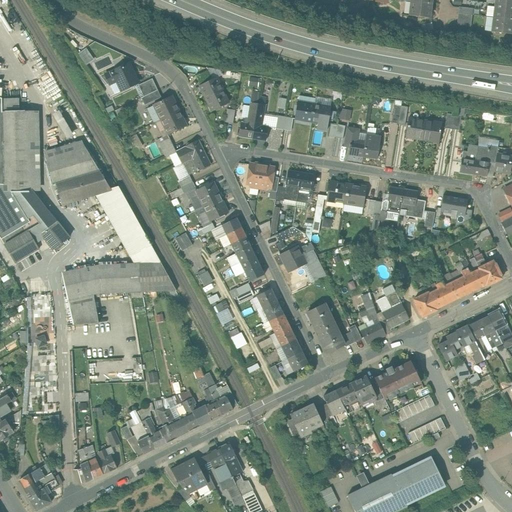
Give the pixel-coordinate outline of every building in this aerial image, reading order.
[(431,3),(411,1),(410,15),(430,17),(431,3)] [(511,5),(496,3),(494,17),(511,19),(511,5)] [(473,8),(459,6),(458,13),(473,14),(473,8)] [(473,14),(458,13),(457,25),(471,26),(473,14)] [(511,19),(494,17),(492,31),(511,33),(511,19)] [(88,47),(79,53),(86,64),(95,59),(88,47)] [(129,64),(112,72),(113,72),(105,76),(109,84),(110,84),(117,80),(122,91),(138,83),(129,64)] [(208,70),(196,76),(200,83),(211,77),(208,70)] [(217,77),(199,86),(202,91),(203,91),(206,98),(222,90),(216,78),(217,78),(217,77)] [(250,85),(258,86),(259,78),(250,77),(250,85)] [(158,90),(152,79),(138,85),(144,97),(145,96),(158,90)] [(117,80),(110,84),(115,94),(122,91),(117,80)] [(222,90),(206,98),(210,105),(209,106),(211,111),(229,103),(229,102),(228,102),(222,90)] [(259,101),(258,90),(251,91),(251,102),(259,101)] [(172,96),(153,105),(154,106),(154,105),(161,119),(179,111),(179,110),(178,110),(175,104),(176,103),(175,102),(174,103),(171,97),(172,96)] [(247,123),(241,122),(239,136),(252,139),(258,104),(250,102),(248,118),(246,118),(245,121),(247,121),(247,123)] [(315,105),(298,102),(295,119),(312,122),(315,105)] [(258,104),(252,139),(266,141),(268,127),(262,126),(265,105),(258,104)] [(330,108),(315,105),(312,122),(318,123),(317,129),(327,131),(330,108)] [(401,106),(395,105),(392,123),(398,124),(401,106)] [(408,107),(401,106),(398,124),(405,125),(408,107)] [(64,109),(57,112),(67,139),(75,136),(64,109)] [(235,110),(227,109),(225,122),(233,124),(235,110)] [(351,111),(343,109),(342,117),(349,119),(351,111)] [(179,111),(161,119),(169,134),(168,134),(168,135),(187,126),(186,125),(185,125),(182,120),(183,119),(183,118),(182,118),(179,112),(180,111),(179,111)] [(27,112),(2,112),(3,136),(4,185),(4,192),(29,192),(27,112)] [(455,115),(447,113),(445,128),(452,129),(455,115)] [(462,116),(455,115),(452,129),(460,130),(462,116)] [(286,117),(278,116),(276,129),(284,130),(286,117)] [(293,118),(286,117),(284,130),(291,131),(293,118)] [(425,121),(409,118),(406,137),(414,138),(414,137),(422,139),(425,121)] [(433,122),(425,121),(422,139),(430,140),(430,141),(431,141),(438,142),(439,143),(442,123),(434,121),(433,122)] [(338,126),(331,124),(328,136),(335,138),(338,126)] [(345,126),(338,124),(338,126),(335,138),(343,139),(345,126)] [(365,142),(357,141),(359,130),(348,128),(344,146),(350,147),(349,155),(363,157),(365,142)] [(380,137),(366,135),(365,142),(363,157),(377,159),(380,137)] [(170,139),(159,144),(162,150),(173,145),(170,139)] [(199,140),(185,147),(186,147),(179,151),(184,162),(205,152),(199,140)] [(173,145),(162,150),(166,157),(177,152),(173,145)] [(488,148),(478,146),(477,153),(473,174),(487,176),(489,162),(495,163),(498,147),(488,145),(488,148)] [(86,149),(46,161),(53,185),(100,171),(86,149)] [(184,162),(183,163),(189,175),(197,171),(198,172),(211,165),(205,152),(184,162)] [(468,152),(463,152),(460,172),(473,174),(477,153),(468,152)] [(511,157),(497,155),(494,170),(510,173),(511,167),(511,166),(511,157)] [(262,166),(250,164),(247,184),(249,184),(251,187),(258,189),(262,166)] [(274,168),(262,166),(258,189),(266,190),(269,187),(271,188),(273,177),(274,168)] [(302,173),(288,170),(286,185),(289,185),(289,188),(286,187),(283,201),(284,201),(284,199),(297,201),(299,187),(302,173)] [(100,171),(53,185),(53,186),(56,185),(61,203),(95,193),(110,189),(100,171)] [(315,175),(302,173),(299,187),(297,201),(307,203),(309,194),(312,194),(315,175)] [(190,177),(179,182),(182,188),(193,182),(190,177)] [(279,178),(273,177),(271,188),(270,191),(277,192),(278,186),(279,178)] [(193,182),(182,188),(185,193),(195,188),(193,182)] [(213,182),(196,190),(204,206),(221,198),(213,182)] [(348,185),(329,182),(326,201),(345,203),(348,185)] [(29,192),(4,192),(4,185),(0,184),(0,237),(1,239),(2,239),(5,244),(4,245),(15,263),(39,249),(37,246),(45,240),(53,250),(69,237),(57,222),(56,222),(45,208),(44,208),(33,193),(31,195),(29,192)] [(366,187),(348,185),(345,203),(363,206),(366,187)] [(511,185),(503,189),(511,206),(511,185)] [(151,244),(119,186),(110,189),(95,193),(130,256),(151,244)] [(286,187),(278,186),(277,192),(275,200),(283,201),(286,187)] [(404,189),(390,187),(388,201),(385,200),(383,202),(381,216),(380,216),(380,220),(383,221),(386,219),(398,221),(400,214),(401,209),(404,189)] [(417,192),(404,189),(401,209),(407,210),(406,216),(423,219),(426,201),(416,199),(417,192)] [(325,196),(318,195),(316,206),(323,208),(325,196)] [(468,199),(443,195),(440,212),(457,215),(465,216),(466,209),(468,199)] [(221,198),(204,206),(211,222),(228,213),(221,198)] [(376,201),(369,200),(367,214),(374,215),(376,201)] [(383,202),(376,201),(374,215),(380,216),(381,216),(383,202)] [(323,208),(316,206),(312,232),(319,233),(321,218),(322,218),(323,216),(321,216),(323,208)] [(280,208),(275,207),(271,233),(276,233),(280,208)] [(472,210),(466,209),(465,216),(457,215),(455,227),(465,222),(471,219),(472,210)] [(511,212),(510,209),(498,215),(502,221),(511,215),(511,212)] [(435,213),(427,211),(425,226),(433,227),(435,213)] [(380,216),(374,215),(370,238),(377,236),(380,220),(380,216)] [(323,226),(331,228),(333,219),(325,217),(323,226)] [(237,218),(222,226),(227,235),(241,228),(237,218)] [(511,218),(503,223),(508,235),(511,232),(511,218)] [(213,223),(202,229),(205,234),(215,229),(213,223)] [(241,228),(227,235),(231,244),(246,237),(241,228)] [(289,228),(276,235),(279,243),(293,236),(289,228)] [(488,230),(466,241),(468,246),(490,235),(488,230)] [(192,245),(186,233),(180,236),(187,248),(192,245)] [(187,248),(180,236),(175,239),(182,251),(187,248)] [(246,237),(231,244),(236,254),(250,246),(246,237)] [(151,244),(130,256),(133,263),(160,262),(151,244)] [(250,246),(236,254),(241,263),(255,256),(250,246)] [(298,246),(279,255),(284,264),(302,255),(298,246)] [(302,255),(284,264),(288,273),(307,264),(312,275),(324,270),(313,250),(302,255)] [(435,261),(430,250),(425,253),(428,260),(430,264),(435,261)] [(493,261),(486,265),(481,255),(474,258),(480,270),(487,284),(487,285),(501,279),(500,275),(501,275),(496,264),(495,264),(493,261)] [(255,256),(241,263),(245,272),(260,265),(255,256)] [(99,265),(79,269),(82,282),(65,286),(73,325),(98,323),(94,295),(176,291),(160,262),(133,263),(99,265)] [(260,265),(245,272),(250,282),(264,274),(260,265)] [(379,279),(391,276),(389,265),(377,268),(379,279)] [(414,266),(402,271),(404,276),(417,270),(414,266)] [(199,272),(204,285),(214,281),(208,268),(199,272)] [(79,269),(62,272),(65,286),(82,282),(79,269)] [(480,270),(470,274),(468,269),(464,270),(474,290),(487,284),(480,270)] [(324,270),(312,275),(315,281),(326,276),(324,270)] [(474,290),(464,270),(461,272),(463,278),(454,282),(461,296),(474,290)] [(12,277),(2,283),(6,290),(16,284),(12,277)] [(454,282),(445,287),(442,282),(439,284),(449,303),(461,296),(454,282)] [(248,284),(237,289),(240,295),(252,290),(249,284),(248,284)] [(449,303),(439,284),(436,286),(438,290),(428,294),(435,309),(449,303)] [(271,289),(257,296),(263,309),(277,302),(271,289)] [(240,295),(237,297),(240,302),(254,295),(252,290),(240,295)] [(409,320),(395,292),(386,297),(391,308),(382,312),(385,319),(390,329),(391,329),(409,320)] [(428,293),(414,300),(415,303),(420,314),(421,314),(422,317),(436,310),(435,309),(428,294),(428,293)] [(218,294),(209,297),(211,303),(220,300),(218,294)] [(226,300),(214,306),(217,313),(230,306),(226,300)] [(277,302),(263,309),(269,321),(283,314),(277,302)] [(318,333),(335,326),(325,304),(307,312),(308,313),(309,313),(312,320),(311,320),(316,331),(317,331),(318,333)] [(230,308),(218,312),(222,324),(234,320),(230,308)] [(499,311),(488,316),(502,343),(508,341),(501,327),(506,325),(499,311)] [(283,314),(269,321),(275,334),(290,327),(283,314)] [(488,316),(477,321),(484,335),(489,333),(496,346),(502,343),(488,316)] [(390,329),(385,319),(379,322),(385,334),(392,331),(391,329),(390,329)] [(477,321),(467,326),(481,353),(481,354),(487,351),(480,337),(484,335),(477,321)] [(379,322),(361,331),(367,344),(386,335),(385,334),(379,322)] [(362,339),(355,325),(349,328),(351,332),(356,342),(362,339)] [(335,326),(318,333),(319,335),(318,335),(323,346),(325,346),(328,353),(327,353),(327,354),(344,346),(345,345),(341,337),(335,326)] [(467,326),(456,332),(463,346),(468,343),(475,356),(481,353),(467,326)] [(290,327),(275,334),(281,347),(296,339),(290,327)] [(232,337),(240,332),(237,328),(230,333),(232,337)] [(236,349),(248,344),(243,332),(231,337),(236,349)] [(351,332),(341,337),(345,345),(344,346),(345,347),(356,342),(351,332)] [(456,332),(446,336),(448,340),(438,345),(446,361),(457,355),(454,350),(463,346),(456,332)] [(37,345),(48,344),(47,335),(36,336),(37,345)] [(296,339),(281,347),(287,359),(302,352),(296,339)] [(302,352),(287,359),(294,372),(308,365),(302,352)] [(475,356),(473,357),(476,364),(479,362),(485,360),(483,358),(481,354),(481,353),(475,356)] [(88,369),(118,370),(118,361),(88,360),(88,369)] [(485,360),(479,362),(481,366),(482,366),(485,372),(490,370),(485,360)] [(410,361),(393,369),(391,366),(389,368),(388,368),(386,369),(387,372),(375,378),(379,387),(384,397),(385,399),(388,398),(389,400),(397,396),(396,394),(421,382),(410,361)] [(463,361),(453,367),(456,374),(467,368),(463,361)] [(257,364),(246,369),(249,373),(259,368),(257,364)] [(281,378),(275,365),(269,368),(276,380),(281,378)] [(365,376),(350,383),(358,399),(362,408),(363,407),(361,404),(374,398),(375,398),(372,391),(365,376)] [(212,379),(206,382),(206,383),(208,388),(215,385),(212,379)] [(206,383),(200,386),(202,391),(204,390),(208,388),(206,383)] [(350,383),(336,390),(345,410),(347,414),(353,411),(349,403),(358,399),(350,383)] [(226,395),(221,398),(215,385),(208,388),(222,415),(233,409),(226,395)] [(379,387),(372,391),(375,398),(374,398),(376,401),(384,397),(379,387)] [(222,415),(208,388),(204,390),(207,396),(205,397),(209,404),(206,405),(211,420),(222,415)] [(336,390),(323,396),(327,403),(332,415),(332,416),(345,410),(336,390)] [(88,393),(77,393),(78,401),(88,400),(88,393)] [(433,407),(439,404),(434,394),(428,396),(433,407)] [(428,409),(433,407),(428,396),(423,399),(428,409)] [(206,405),(197,409),(194,404),(196,404),(193,397),(187,400),(200,426),(211,420),(206,405)] [(423,412),(428,409),(423,399),(418,401),(423,412)] [(200,426),(187,400),(180,403),(183,409),(185,408),(188,414),(180,418),(187,432),(200,426)] [(417,415),(423,412),(418,401),(412,404),(417,415)] [(327,403),(321,406),(327,418),(332,415),(327,403)] [(6,404),(0,407),(0,422),(2,422),(0,418),(0,415),(10,410),(6,404)] [(316,409),(313,404),(301,410),(310,430),(323,423),(322,420),(316,409)] [(412,417),(417,415),(412,404),(407,407),(412,417)] [(149,406),(136,412),(141,422),(142,422),(142,421),(149,418),(151,417),(150,411),(149,406)] [(321,406),(316,409),(322,420),(327,418),(321,406)] [(407,420),(412,417),(407,407),(402,409),(407,420)] [(180,418),(174,421),(172,415),(173,415),(170,408),(164,411),(177,437),(187,432),(180,418)] [(401,422),(407,420),(402,409),(396,412),(401,422)] [(310,430),(301,410),(290,415),(293,422),(299,434),(300,437),(311,432),(310,430)] [(177,437),(164,411),(158,414),(161,421),(163,420),(165,423),(166,424),(159,428),(160,430),(166,442),(177,437)] [(59,415),(50,415),(51,442),(60,442),(59,415)] [(445,430),(450,427),(445,417),(440,419),(445,430)] [(156,432),(152,423),(153,422),(152,420),(151,421),(149,418),(142,421),(142,422),(155,448),(166,443),(166,442),(160,430),(156,432)] [(439,432),(445,430),(440,419),(434,422),(439,432)] [(2,422),(0,422),(0,439),(0,440),(9,434),(10,433),(9,432),(12,431),(8,425),(5,427),(2,422)] [(141,422),(131,427),(138,441),(137,441),(144,454),(155,448),(142,422),(141,422)] [(299,434),(293,422),(288,425),(294,437),(299,434)] [(434,435),(439,432),(434,422),(429,424),(434,435)] [(429,438),(434,435),(429,424),(424,427),(429,438)] [(127,425),(121,428),(126,440),(133,437),(127,425)] [(423,440),(429,438),(424,427),(418,430),(423,440)] [(119,443),(114,430),(107,433),(112,446),(119,443)] [(418,443),(423,440),(418,430),(413,432),(418,443)] [(229,442),(218,448),(225,462),(236,457),(229,442)] [(102,450),(97,452),(101,460),(97,461),(103,474),(117,468),(111,454),(109,456),(106,448),(105,449),(102,450)] [(218,448),(207,453),(221,483),(224,481),(227,487),(235,483),(232,477),(225,462),(218,448)] [(93,459),(90,453),(85,456),(88,461),(93,478),(103,474),(97,461),(96,458),(93,459)] [(88,461),(85,456),(81,457),(83,464),(80,465),(85,482),(93,478),(88,461)] [(236,457),(225,462),(232,477),(240,473),(243,471),(236,457)] [(202,474),(194,458),(183,464),(196,489),(207,484),(207,483),(202,474)] [(429,459),(393,477),(406,503),(442,486),(429,459)] [(36,467),(28,472),(30,474),(19,481),(24,489),(52,473),(46,464),(37,470),(36,467)] [(183,464),(172,470),(178,480),(182,486),(188,493),(196,489),(183,464)] [(213,484),(207,471),(202,474),(207,483),(207,484),(208,487),(213,484)] [(358,475),(363,486),(371,482),(366,472),(358,475)] [(52,473),(24,489),(30,498),(42,490),(40,485),(42,484),(44,487),(46,485),(56,480),(52,473)] [(240,473),(232,477),(235,483),(241,496),(242,496),(252,490),(253,490),(248,481),(243,481),(240,473)] [(391,474),(347,495),(355,511),(395,511),(407,507),(406,503),(393,477),(391,474)] [(42,490),(30,498),(37,510),(51,502),(47,495),(50,492),(49,490),(59,485),(56,480),(46,485),(47,486),(44,488),(42,490)] [(235,483),(227,487),(237,507),(245,503),(241,496),(235,483)] [(188,493),(182,486),(177,490),(186,501),(190,497),(188,493)] [(322,490),(329,506),(339,502),(332,486),(322,490)] [(252,490),(242,496),(245,503),(249,511),(257,511),(262,510),(252,490)] [(235,511),(231,502),(230,502),(225,492),(218,494),(226,511),(235,511)]
